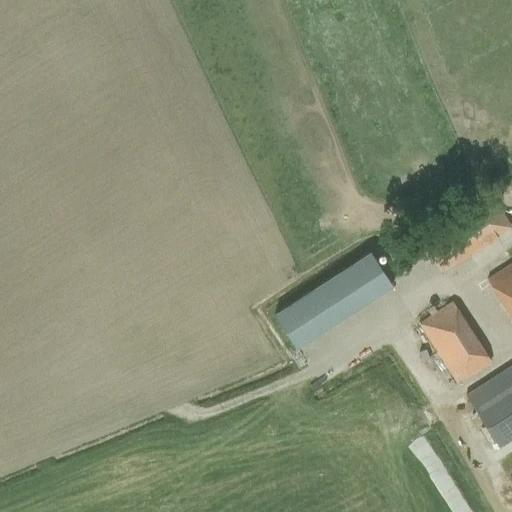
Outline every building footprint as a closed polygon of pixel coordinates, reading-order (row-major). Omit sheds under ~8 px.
[(422,242),(433,259),(441,271),(511,226),(492,197),(422,242)] [(281,309),(302,343),(399,280),(377,246),(281,309)] [(511,318),(511,262),(487,279),(511,318)] [(451,301),(417,323),(456,383),(490,361),(451,301)] [(511,364),(465,395),(497,446),(511,435),(511,364)]
